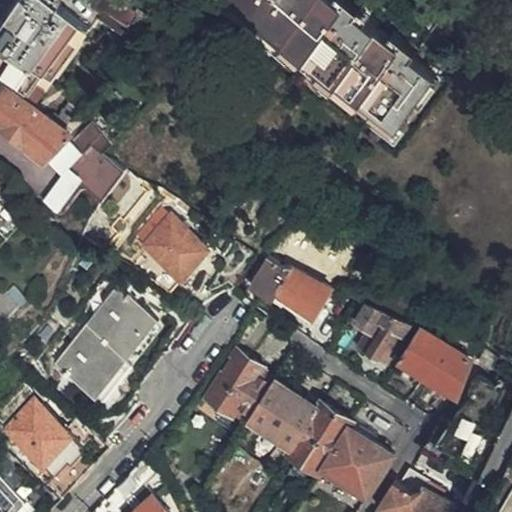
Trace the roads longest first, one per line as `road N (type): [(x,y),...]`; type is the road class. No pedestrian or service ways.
road 1 (residential): [(73,511),(130,449),(222,311)]
road 2 (residential): [(308,351),(419,432),(367,511)]
